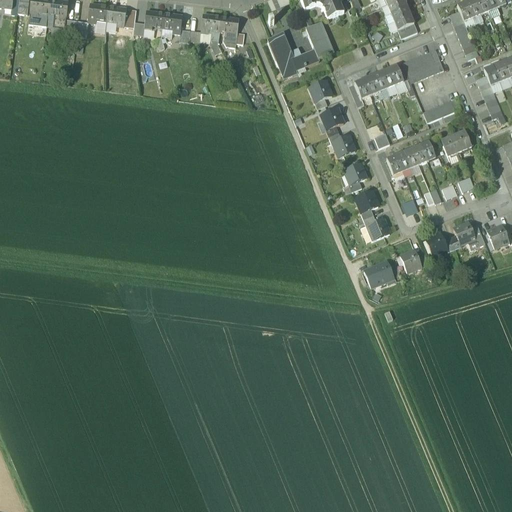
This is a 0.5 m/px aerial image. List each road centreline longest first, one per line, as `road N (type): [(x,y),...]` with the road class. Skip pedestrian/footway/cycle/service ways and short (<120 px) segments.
road 1 (residential): [(505,194),(406,233),(338,74),(437,31)]
road 2 (track): [(0,257),(364,302)]
road 3 (track): [(364,302),(451,511)]
road 4 (track): [(286,115),(364,302)]
road 5 (residential): [(437,31),(505,194)]
road 6 (track): [(365,306),(511,266)]
